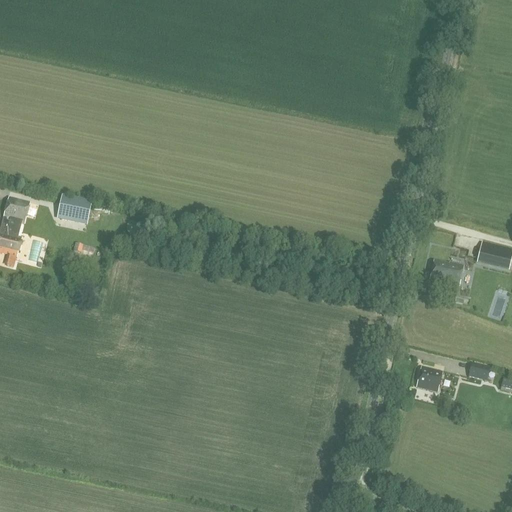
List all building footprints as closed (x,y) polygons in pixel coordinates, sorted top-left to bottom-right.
[(92,203),(62,196),(57,220),(87,227),(92,203)] [(25,225),(30,204),(9,198),(3,219),(0,232),(0,253),(17,258),(22,239),(18,238),(22,224),(25,225)] [(511,259),(511,250),(482,243),(476,265),(509,273),(511,259)] [(75,245),(74,252),(81,254),(83,246),(75,245)] [(445,286),(459,289),(463,267),(449,264),(449,266),(434,262),(430,281),(445,285),(445,286)] [(455,303),(463,305),(464,298),(456,296),(455,303)] [(469,378),(486,382),(490,368),(472,364),(469,378)] [(416,388),(438,394),(442,373),(421,368),(416,388)] [(511,381),(503,379),(500,391),(511,393),(511,381)]
